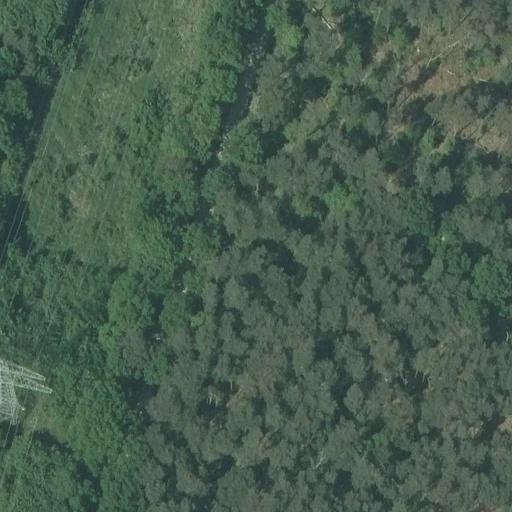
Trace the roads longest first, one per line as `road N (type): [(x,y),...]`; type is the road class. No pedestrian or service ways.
road 1 (track): [(99,511),(223,121)]
road 2 (track): [(511,311),(223,121)]
road 3 (track): [(223,121),(261,0)]
